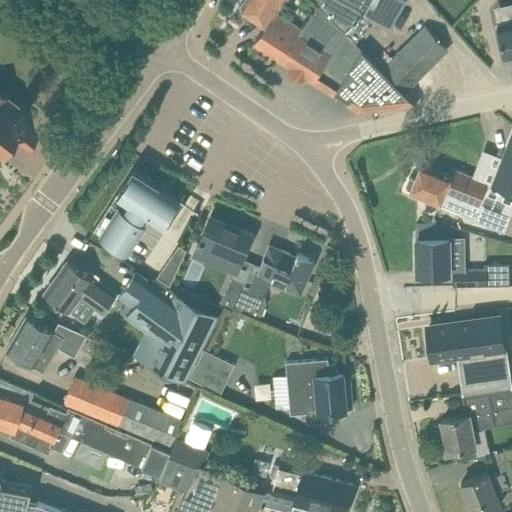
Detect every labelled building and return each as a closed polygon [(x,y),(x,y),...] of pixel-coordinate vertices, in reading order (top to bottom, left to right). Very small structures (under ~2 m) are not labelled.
[(303,29),(302,29),(276,11),(283,0),(242,0),(242,2),(243,8),(267,23),(295,42),(303,29)] [(370,1),(370,0),(314,0),(318,4),(320,2),(357,40),(370,15),(364,12),(370,1)] [(370,1),(364,12),(370,15),(392,28),(407,0),(377,0),(377,1),(375,4),(370,1)] [(417,103),(356,41),(357,40),(320,2),(318,4),(302,29),(303,29),(295,42),(267,23),(254,43),(334,94),(337,90),(350,98),(347,103),(362,112),(417,103)] [(511,19),(498,23),(506,57),(511,55),(511,19)] [(384,68),(405,90),(448,48),(427,26),(384,68)] [(0,145),(22,117),(23,118),(30,108),(20,100),(19,102),(0,87),(0,145)] [(511,131),(492,184),(511,192),(511,131)] [(410,191),(491,223),(499,202),(483,195),(489,181),(453,167),(451,173),(422,161),(410,191)] [(94,227),(129,248),(137,237),(151,215),(162,222),(179,195),(159,182),(158,183),(134,167),(94,227)] [(237,272),(253,233),(239,227),(238,229),(211,217),(212,215),(211,215),(194,254),(237,272)] [(417,238),(418,272),(450,271),(449,237),(417,238)] [(244,280),(242,285),(264,294),(271,278),(301,291),(307,277),(315,259),(298,252),(296,258),(290,255),(291,253),(282,249),(278,258),(267,253),(271,245),(270,245),(260,267),(253,263),(254,262),(255,262),(253,261),(248,272),(244,280)] [(181,261),(172,254),(168,260),(178,267),(181,261)] [(117,293),(94,277),(68,258),(44,291),(70,310),(80,296),(103,313),(117,293)] [(178,267),(168,260),(164,266),(175,273),(178,267)] [(484,261),(484,268),(454,269),(454,284),(486,283),(486,284),(510,284),(509,260),(484,261)] [(175,273),(164,266),(160,271),(172,279),(175,273)] [(172,279),(160,271),(157,276),(170,285),(172,279)] [(233,275),(221,301),(234,307),(242,285),(244,280),(233,275)] [(188,375),(218,312),(171,286),(169,289),(151,280),(133,305),(127,300),(121,309),(126,314),(146,328),(133,354),(185,380),(188,375)] [(17,331),(7,348),(24,358),(44,370),(54,353),(58,346),(74,356),(87,335),(59,322),(54,330),(44,324),(27,314),(17,331)] [(487,318),(428,325),(430,338),(429,338),(430,343),(432,356),(456,353),(461,392),(511,385),(511,373),(509,345),(505,345),(500,345),(496,316),(487,318)] [(221,392),(235,363),(204,348),(190,376),(221,392)] [(308,423),(332,420),(331,409),(353,407),(351,386),(345,387),(344,371),(338,372),(337,362),(329,363),(328,357),(286,360),(290,413),(307,412),(308,423)] [(75,375),(64,401),(172,444),(182,419),(75,375)] [(445,433),(438,434),(443,456),(453,454),(455,461),(475,455),(483,453),(480,441),(473,443),(470,430),(511,420),(511,386),(463,393),(463,394),(465,394),(468,413),(442,418),(445,433)] [(70,433),(161,474),(162,474),(172,452),(172,450),(153,443),(138,437),(126,431),(125,433),(88,416),(68,407),(66,412),(57,408),(57,407),(50,404),(45,413),(23,403),(26,397),(0,388),(0,425),(14,430),(12,435),(49,451),(60,428),(70,433)] [(176,439),(172,450),(172,452),(202,465),(207,452),(176,439)] [(511,447),(496,452),(502,472),(511,468),(511,447)] [(162,474),(161,474),(160,476),(187,487),(177,511),(256,511),(265,490),(202,465),(172,452),(162,474)] [(338,511),(345,511),(353,483),(305,470),(306,465),(281,458),(279,464),(275,463),(272,465),(270,473),(271,476),(276,477),(272,492),(295,498),(295,501),(338,511)] [(511,468),(502,472),(490,477),(487,471),(461,482),(473,511),(482,511),(499,506),(493,492),(509,485),(508,483),(511,481),(511,468)] [(0,471),(0,493),(30,499),(30,498),(33,484),(2,478),(3,472),(0,471)] [(151,480),(134,484),(137,492),(153,489),(151,480)] [(0,511),(72,511),(38,498),(37,500),(30,498),(30,499),(0,493),(0,511)]
